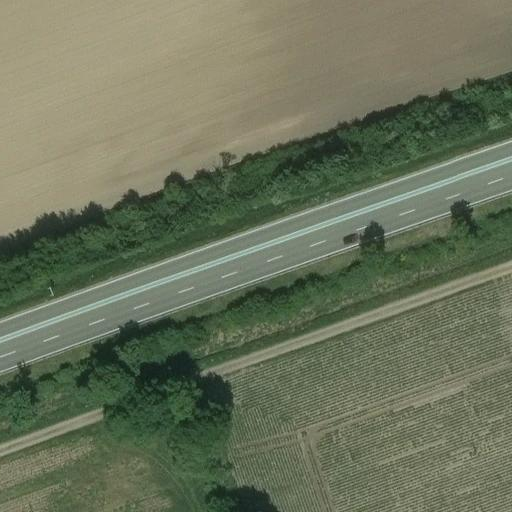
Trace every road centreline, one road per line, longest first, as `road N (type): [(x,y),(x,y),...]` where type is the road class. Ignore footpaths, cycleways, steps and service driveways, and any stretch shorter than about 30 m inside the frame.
road 1 (track): [(0,451),(511,267)]
road 2 (trunk): [(511,151),(0,334)]
road 3 (trunk): [(0,359),(511,177)]
